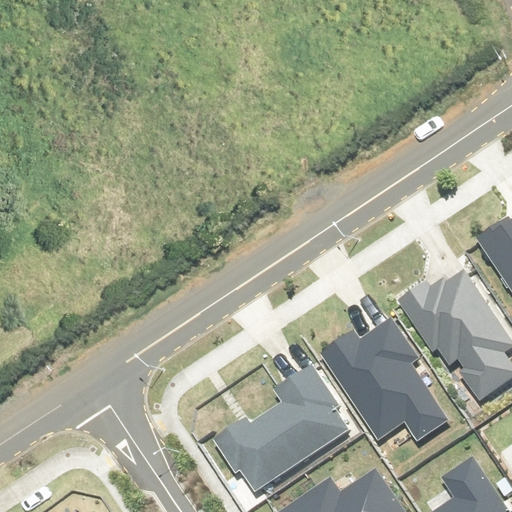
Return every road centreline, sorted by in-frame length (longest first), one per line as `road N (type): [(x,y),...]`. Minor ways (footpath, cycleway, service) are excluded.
road 1 (unclassified): [(511,103),(95,382)]
road 2 (residential): [(95,382),(182,511)]
